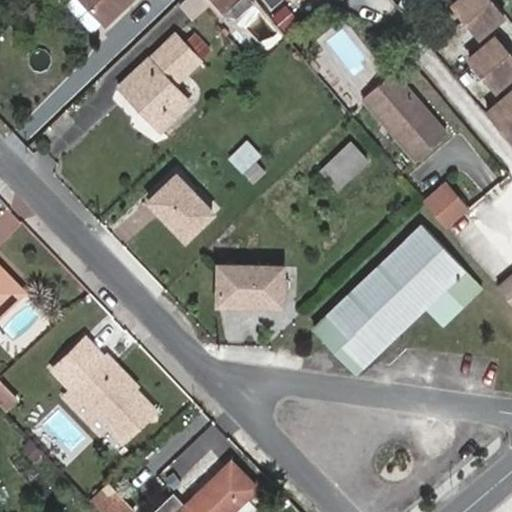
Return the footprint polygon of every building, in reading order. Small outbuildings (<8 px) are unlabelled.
[(87,0),(106,20),(122,5),(117,0),(87,0)] [(214,0),(223,9),(225,8),(233,0),(214,0)] [(250,0),(233,0),(225,8),(240,18),(255,5),(250,0)] [(452,0),(477,30),(503,8),(495,0),(452,0)] [(511,69),(511,50),(496,31),(470,53),(495,83),(511,69)] [(136,71),(141,77),(127,90),(161,126),(190,100),(178,88),(182,84),(178,80),(211,49),(195,33),(185,42),(177,33),(136,71)] [(414,90),(395,67),(363,93),(415,155),(446,130),(423,101),(418,100),(414,95),(414,90)] [(136,71),(122,84),(127,90),(141,77),(136,71)] [(511,86),(486,108),(511,137),(511,86)] [(423,101),(414,90),(414,95),(418,100),(423,101)] [(366,159),(349,141),(321,168),(337,185),(366,159)] [(269,172),(260,162),(246,173),(254,183),(269,172)] [(214,210),(177,172),(149,199),(185,237),(214,210)] [(469,209),(447,181),(425,198),(449,226),(469,209)] [(482,287),(424,224),(316,326),(324,335),(332,328),(356,353),(439,274),(447,282),(446,284),(445,295),(454,295),(463,305),(482,287)] [(280,304),(282,263),(219,262),(219,302),(280,304)] [(0,313),(24,291),(0,265),(0,313)] [(335,346),(358,369),(383,344),(446,284),(447,282),(439,274),(356,353),(332,328),(324,335),(335,346)] [(511,274),(500,285),(511,299),(511,274)] [(132,385),(105,358),(85,338),(53,368),(74,388),(91,405),(82,413),(96,428),(104,419),(124,439),(155,409),(132,385)] [(132,385),(136,381),(109,354),(105,358),(132,385)] [(17,396),(1,380),(0,381),(0,398),(7,406),(17,396)] [(74,388),(66,397),(82,413),(91,405),(74,388)] [(224,466),(213,453),(173,491),(185,504),(224,466)] [(178,511),(166,498),(152,511),(217,511),(227,502),(233,509),(257,486),(232,459),(224,466),(185,504),(178,511)] [(107,511),(121,499),(107,484),(94,497),(107,511)] [(185,504),(173,491),(166,498),(178,511),(185,504)] [(132,511),(121,499),(107,511),(132,511)] [(229,511),(233,509),(227,502),(217,511),(229,511)]
